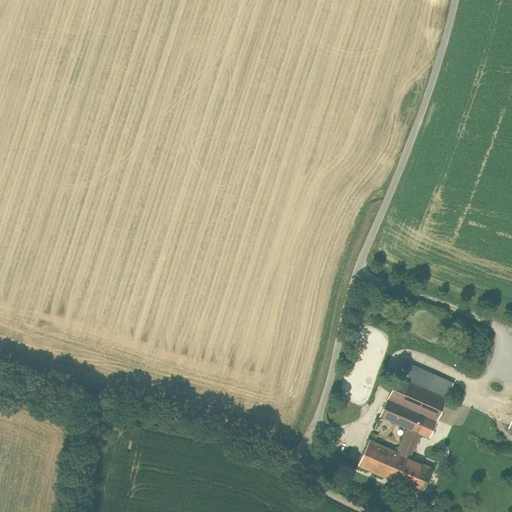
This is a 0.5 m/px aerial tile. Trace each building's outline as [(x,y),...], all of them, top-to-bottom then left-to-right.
[(432,374),(404,362),(398,376),(426,388),(432,374)] [(453,383),(432,374),(426,388),(447,398),(453,383)] [(426,388),(398,376),(388,399),(426,416),(437,421),(447,398),(426,388)] [(426,416),(388,399),(380,416),(410,430),(418,433),(426,416)] [(437,421),(426,416),(418,433),(421,434),(430,438),(437,421)] [(400,454),(410,458),(421,434),(418,433),(410,430),(400,454)] [(373,433),(370,440),(375,443),(378,436),(373,433)] [(410,458),(400,454),(375,443),(370,440),(358,466),(422,494),(433,468),(410,458)]
